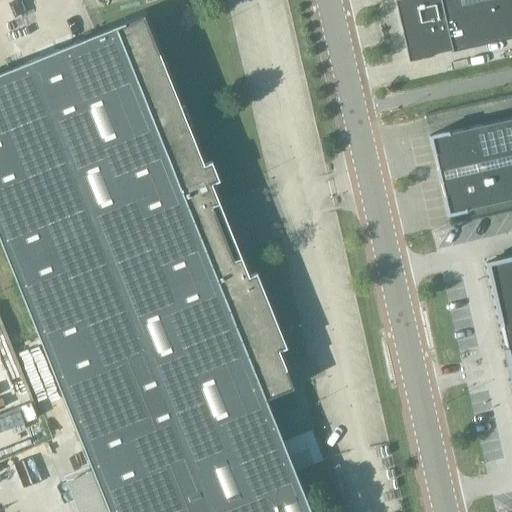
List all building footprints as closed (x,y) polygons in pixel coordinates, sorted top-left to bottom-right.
[(511,0),(398,0),(412,58),(451,49),(451,51),(511,37),(511,0)] [(211,183),(218,180),(211,162),(203,165),(188,127),(192,125),(185,107),(181,109),(143,15),(0,72),(0,241),(108,511),(310,511),(265,399),(293,388),(285,369),(278,350),(285,347),(256,273),(248,276),(240,256),(233,259),(211,205),(218,202),(211,183)] [(430,136),(448,214),(465,210),(464,210),(511,198),(511,117),(447,132),(430,136)] [(511,380),(511,256),(487,262),(506,347),(503,348),(510,381),(511,380)] [(30,403),(19,407),(20,410),(31,437),(44,431),(39,417),(37,418),(30,403)] [(311,430),(284,442),(296,471),(323,459),(311,430)]
